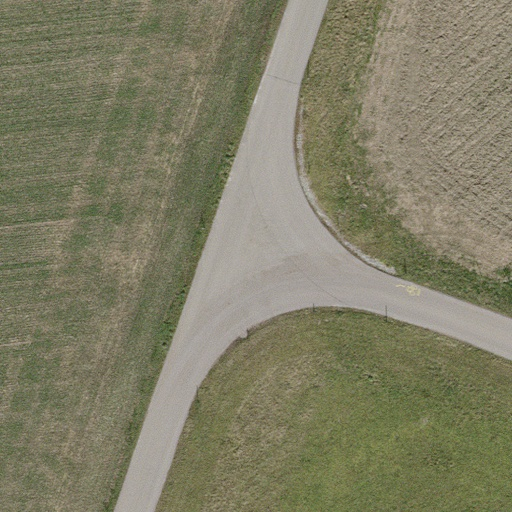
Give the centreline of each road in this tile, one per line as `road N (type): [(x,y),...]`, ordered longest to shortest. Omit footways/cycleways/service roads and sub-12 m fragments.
road 1 (unclassified): [(511,340),(230,246)]
road 2 (unclassified): [(137,511),(230,246)]
road 3 (unclassified): [(230,246),(311,0)]
